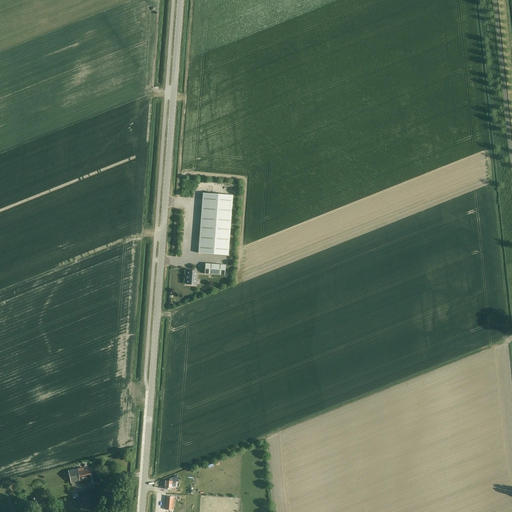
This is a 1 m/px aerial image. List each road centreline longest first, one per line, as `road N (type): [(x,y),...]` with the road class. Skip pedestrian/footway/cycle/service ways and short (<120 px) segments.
road 1 (tertiary): [(141,511),(180,0)]
road 2 (track): [(511,336),(143,481)]
road 3 (unclassified): [(511,157),(494,0)]
